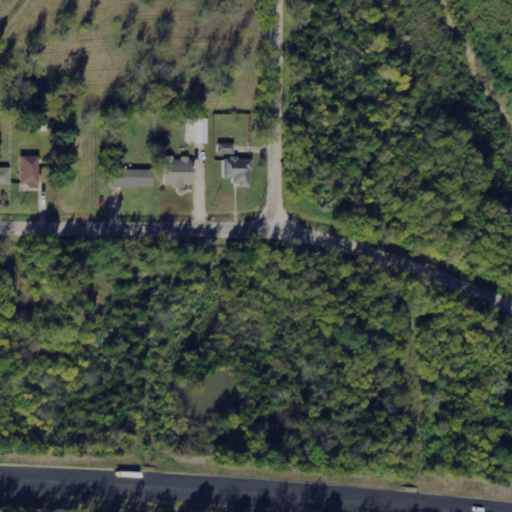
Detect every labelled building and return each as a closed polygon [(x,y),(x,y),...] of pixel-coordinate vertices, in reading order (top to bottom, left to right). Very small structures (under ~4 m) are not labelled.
[(207,119),(187,120),(187,144),(207,143),(207,119)] [(234,155),(234,144),(217,143),(217,154),(234,155)] [(21,185),(40,185),(40,157),(21,157),(21,185)] [(164,186),(193,187),(193,158),(165,158),(164,186)] [(223,179),(232,179),(232,187),(251,187),(251,159),(223,159),(223,179)] [(10,168),(0,168),(0,185),(10,185),(10,168)] [(152,187),(152,169),(112,170),(112,188),(152,187)]
